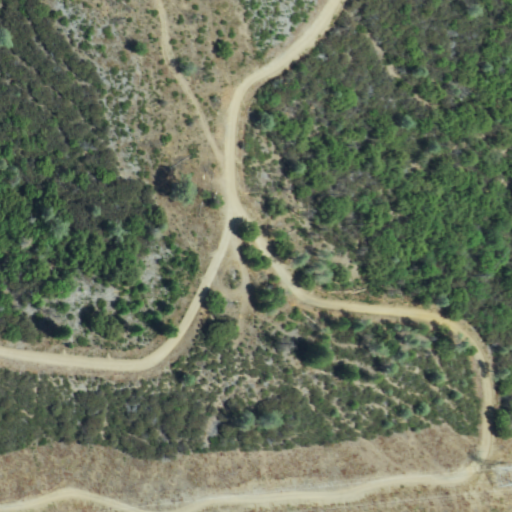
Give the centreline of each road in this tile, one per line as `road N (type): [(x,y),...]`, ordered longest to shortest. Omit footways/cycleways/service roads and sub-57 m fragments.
road 1 (track): [(344,488),(212,491),(171,507),(139,508),(79,491),(0,496),(34,345),(115,359),(145,355),(163,337),(215,235),(235,98),(328,0)]
road 2 (track): [(139,0),(247,218),(287,276),(332,295),(430,300),(466,334),(477,415),(459,456),(436,468)]
